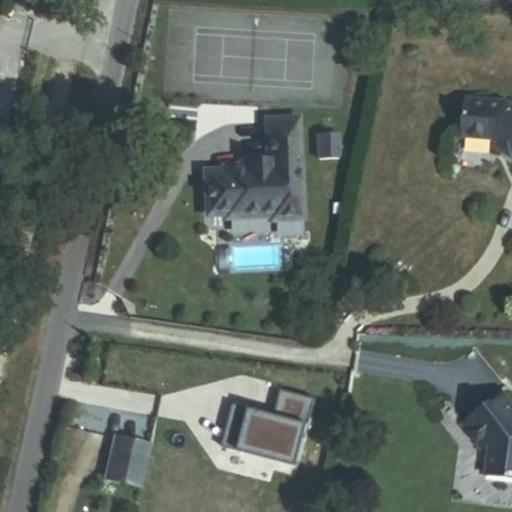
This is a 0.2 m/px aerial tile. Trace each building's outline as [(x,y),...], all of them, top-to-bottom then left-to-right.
[(0,150),(9,153),(23,96),(0,90),(0,150)] [(511,107),(505,103),(467,99),(463,137),(493,140),(498,143),(495,147),(511,158),(511,107)] [(299,123),(263,124),(265,157),(265,159),(251,160),(251,157),(237,158),(237,164),(221,165),(222,169),(203,170),(206,217),(225,216),(225,221),(269,219),(269,223),(304,222),(299,123)] [(266,414),(234,406),(223,447),(298,467),(316,400),(282,391),(274,422),(265,419),(266,414)] [(511,402),(507,395),(492,406),(490,404),(463,424),(482,450),(490,444),(486,475),(511,478),(511,402)] [(156,449),(120,440),(110,483),(146,491),(156,449)]
